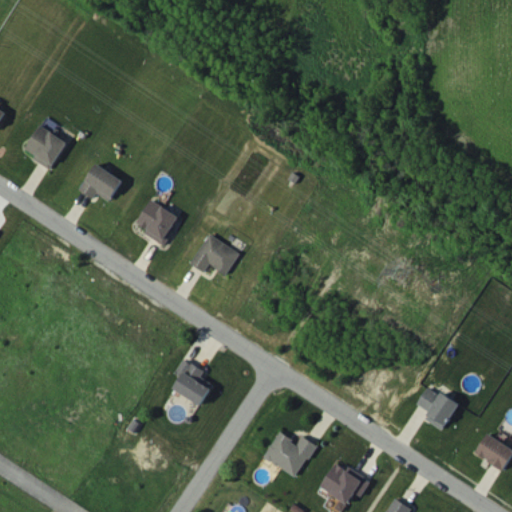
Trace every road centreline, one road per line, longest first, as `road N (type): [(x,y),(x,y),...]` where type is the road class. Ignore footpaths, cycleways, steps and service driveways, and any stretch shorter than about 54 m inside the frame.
road 1 (residential): [(505,511),(0,179)]
road 2 (residential): [(172,511),(273,359)]
